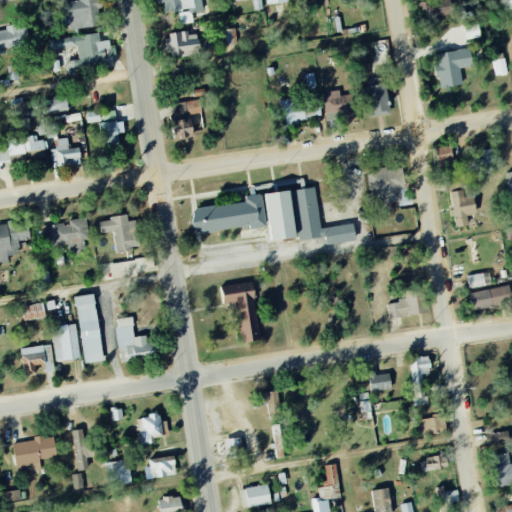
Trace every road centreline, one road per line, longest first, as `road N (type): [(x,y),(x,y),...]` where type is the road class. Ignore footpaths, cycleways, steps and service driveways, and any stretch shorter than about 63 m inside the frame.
road 1 (residential): [(0,409),(511,325)]
road 2 (residential): [(474,511),(391,0)]
road 3 (residential): [(0,200),(511,118)]
road 4 (tertiary): [(210,511),(128,0)]
